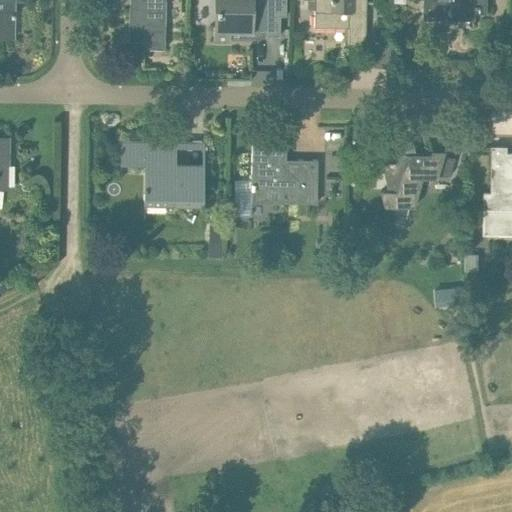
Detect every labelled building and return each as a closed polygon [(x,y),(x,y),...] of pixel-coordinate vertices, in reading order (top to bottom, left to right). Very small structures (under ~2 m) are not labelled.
[(0,0),(0,34),(13,35),(13,0),(0,0)] [(149,48),(164,49),(165,0),(135,0),(135,7),(129,7),(128,41),(149,41),(149,48)] [(214,0),(213,42),(229,42),(230,31),(252,32),(253,21),(265,22),(264,37),(265,37),(265,35),(266,17),(265,0),(214,0)] [(265,0),(266,17),(265,35),(280,36),(280,16),(286,16),(286,0),(265,0)] [(307,0),(307,8),(314,8),(313,27),(348,28),(348,43),(344,43),(344,44),(365,44),(366,24),(366,0),(307,0)] [(425,0),(425,17),(438,17),(438,15),(473,16),(473,26),(474,26),(474,13),(486,13),(486,0),(425,0)] [(0,185),(12,186),(13,165),(8,165),(8,138),(0,138),(0,185)] [(122,140),(120,140),(120,162),(143,163),(142,204),(203,205),(203,174),(175,174),(176,142),(122,141),(122,140)] [(286,142),(252,142),(251,201),(316,202),(317,160),(297,159),(297,163),(286,163),(286,142)] [(409,144),(378,144),(372,168),(386,169),(390,191),(381,192),(383,205),(410,205),(419,177),(437,177),(438,175),(450,175),(454,158),(442,158),(443,154),(412,153),(409,144)] [(484,208),(484,235),(511,235),(511,151),(508,152),(508,146),(492,146),(491,166),(491,190),(484,190),(484,208)] [(328,240),(328,251),(341,251),(341,240),(328,240)] [(208,248),(207,256),(222,257),(223,244),(214,244),(208,248)] [(465,254),(465,271),(479,271),(479,254),(465,254)] [(460,303),(458,286),(433,289),(435,305),(460,303)]
